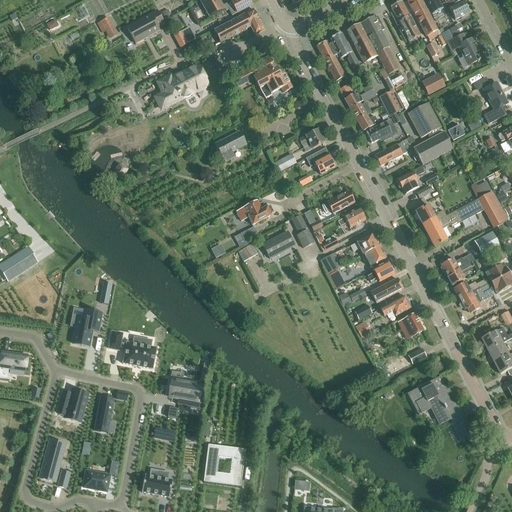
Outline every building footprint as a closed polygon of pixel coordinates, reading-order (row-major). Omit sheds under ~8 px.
[(198,0),(209,20),(224,12),(217,0),(198,0)] [(226,5),(223,7),(226,11),(226,12),(229,11),(232,17),(236,14),(236,15),(237,16),(238,15),(252,8),(251,7),(247,0),(235,0),(230,3),(226,5)] [(406,0),(426,39),(427,38),(429,42),(439,37),(438,37),(441,35),(439,31),(437,32),(420,0),(406,0)] [(442,10),(437,0),(422,0),(431,16),(442,10)] [(420,38),(402,2),(391,8),(409,43),(420,38)] [(466,8),(463,2),(452,7),(449,2),(445,4),(448,9),(455,22),(469,14),(469,13),(469,12),(467,9),(466,8)] [(250,29),(254,37),(264,32),(253,11),(214,32),(221,44),(250,29)] [(157,12),(127,29),(135,45),(159,32),(157,29),(164,25),(157,12)] [(360,25),(388,76),(391,81),(401,76),(396,65),(392,58),(387,49),(390,48),(381,32),(384,31),(377,18),(375,19),(374,17),(360,25)] [(108,18),(96,25),(100,32),(112,25),(108,18)] [(50,32),(59,27),(56,21),(47,26),(50,32)] [(346,32),(364,64),(377,57),(359,25),(346,32)] [(449,31),(441,35),(445,43),(453,39),(449,31)] [(181,33),(173,37),(180,49),(187,45),(184,39),(181,33)] [(338,56),(340,60),(347,57),(348,60),(347,61),(352,71),(359,67),(342,35),(330,42),(332,44),(338,56)] [(459,38),(446,45),(451,54),(458,50),(462,59),(458,61),(463,70),(467,67),(473,64),(484,58),(474,40),(467,43),(463,36),(459,38)] [(446,46),(441,37),(437,39),(442,48),(446,46)] [(317,49),(324,63),(334,57),(338,56),(332,44),(328,46),(327,43),(317,49)] [(434,44),(426,49),(431,59),(436,56),(439,55),(434,44)] [(436,56),(431,59),(434,64),(435,66),(440,64),(436,56)] [(324,63),(335,84),(345,78),(343,73),(344,73),(343,69),(341,70),(334,57),(324,63)] [(238,89),(253,81),(259,91),(260,91),(265,101),(272,97),(271,96),(281,91),(283,95),(292,89),(285,76),(280,78),(276,70),(272,72),(269,67),(272,65),(268,58),(259,63),(260,66),(256,68),(255,65),(232,78),(238,89)] [(199,68),(159,89),(164,99),(162,100),(167,110),(197,95),(198,97),(208,92),(207,90),(209,89),(199,68)] [(385,72),(380,75),(388,88),(390,92),(394,90),(385,72)] [(429,97),(446,89),(439,75),(422,84),(429,97)] [(482,92),(493,112),(482,118),(488,126),(506,117),(501,109),(508,105),(496,84),(490,87),(486,79),(473,85),(477,92),(483,89),(484,91),(482,92)] [(343,99),(352,94),(348,86),(339,91),(343,99)] [(364,96),(360,98),(364,104),(363,104),(364,105),(372,100),(376,97),(370,86),(362,91),(364,96)] [(394,92),(380,99),(390,117),(404,110),(394,92)] [(344,101),(350,112),(361,106),(360,104),(363,103),(363,104),(364,104),(360,98),(357,93),(344,101)] [(350,112),(356,122),(367,116),(371,114),(366,104),(361,107),(361,106),(350,112)] [(413,150),(416,156),(414,157),(414,156),(413,157),(415,160),(417,164),(417,163),(419,162),(422,168),(453,151),(443,134),(441,129),(428,104),(408,115),(420,140),(428,136),(430,141),(413,150)] [(369,120),(367,116),(356,122),(363,133),(373,127),(378,124),(374,117),(369,120)] [(395,116),(391,118),(394,126),(399,123),(397,119),(395,116)] [(384,125),(366,134),(371,145),(382,139),(384,143),(398,135),(391,121),(384,125)] [(447,133),(453,143),(464,137),(459,127),(447,133)] [(511,129),(497,137),(501,144),(504,142),(505,144),(502,146),(507,157),(511,154),(511,152),(511,151),(511,129)] [(305,138),(298,141),(301,147),(302,147),(306,145),(308,143),(312,150),(325,144),(318,131),(305,138)] [(214,146),(224,164),(234,159),(232,154),(246,147),(239,133),(214,146)] [(491,139),(485,142),(486,144),(488,147),(489,150),(495,147),(491,139)] [(397,146),(388,150),(394,161),(402,156),(407,154),(405,151),(404,148),(409,145),(406,141),(397,146)] [(325,150),(306,161),(310,168),(314,166),(320,176),(335,168),(325,150)] [(388,150),(375,157),(380,167),(394,161),(388,150)] [(278,175),(296,165),(291,155),(273,165),(278,175)] [(118,165),(112,176),(122,181),(128,170),(118,165)] [(421,168),(412,173),(396,181),(398,185),(397,186),(399,190),(401,190),(405,197),(419,189),(416,184),(417,183),(415,179),(424,174),(421,168)] [(496,174),(486,180),(489,184),(499,179),(496,174)] [(310,175),(305,178),(308,185),(313,182),(310,175)] [(436,176),(424,182),(427,187),(439,181),(436,176)] [(486,183),(478,187),(483,196),(491,192),(486,183)] [(507,184),(500,188),(503,193),(510,189),(507,184)] [(431,193),(428,188),(416,194),(419,200),(431,193)] [(326,204),(321,207),(325,215),(330,212),(332,216),(354,204),(348,193),(326,204)] [(434,220),(422,226),(434,249),(448,242),(442,231),(450,227),(451,229),(484,212),(493,230),(497,228),(507,222),(504,215),(492,193),(446,217),(441,220),(441,221),(436,223),(434,220)] [(503,193),(496,197),(500,206),(508,202),(503,193)] [(259,202),(236,214),(241,224),(248,220),(252,227),(271,217),(270,216),(273,215),(269,209),(267,210),(264,203),(261,205),(259,202)] [(415,213),(422,226),(434,220),(436,223),(441,221),(441,220),(446,217),(443,212),(438,214),(437,211),(432,213),(429,206),(415,213)] [(359,210),(343,218),(344,220),(337,223),(340,228),(347,225),(350,230),(353,228),(356,229),(362,226),(362,224),(365,222),(364,220),(365,219),(363,216),(362,215),(359,210)] [(301,217),(300,218),(292,222),(298,234),(308,229),(301,217)] [(319,221),(310,226),(313,233),(323,228),(319,221)] [(234,239),(237,243),(236,243),(239,249),(254,241),(252,237),(257,235),(253,228),(240,235),(240,236),(234,239)] [(493,230),(491,231),(494,237),(500,233),(497,228),(493,230)] [(303,250),(314,244),(308,232),(297,237),(303,250)] [(262,246),(270,260),(295,247),(287,233),(262,246)] [(482,259),(491,254),(500,249),(501,249),(492,234),(474,243),(482,259)] [(321,236),(315,239),(318,244),(321,243),(324,241),(321,236)] [(359,250),(362,257),(379,248),(373,236),(350,248),(353,254),(359,250)] [(318,244),(320,247),(323,253),(338,246),(335,240),(323,246),(321,243),(318,244)] [(238,253),(243,263),(258,255),(252,245),(238,253)] [(386,260),(379,248),(362,257),(366,255),(370,262),(367,263),(369,267),(372,266),(372,267),(386,260)] [(28,249),(0,266),(0,269),(8,282),(37,263),(28,249)] [(500,249),(491,254),(497,265),(505,260),(506,260),(504,257),(500,249)] [(320,262),(327,276),(337,271),(330,257),(320,262)] [(444,273),(446,277),(468,265),(466,261),(464,262),(462,259),(455,263),(453,259),(440,266),(441,268),(440,269),(443,274),(444,273)] [(459,270),(446,277),(452,288),(465,281),(462,277),(468,274),(467,271),(474,268),(477,266),(474,262),(468,265),(464,267),(459,270)] [(379,284),(394,276),(388,263),(372,271),(374,274),(367,278),(370,283),(376,280),(379,284)] [(487,278),(494,291),(496,295),(499,294),(499,293),(511,286),(511,287),(511,286),(511,281),(505,269),(504,269),(503,266),(501,267),(500,267),(488,274),(486,275),(488,278),(487,278)] [(337,272),(328,277),(332,285),(342,281),(337,272)] [(382,288),(370,294),(376,305),(380,303),(385,301),(384,300),(388,299),(402,291),(397,280),(382,288)] [(453,290),(459,301),(487,286),(485,281),(476,286),(475,284),(468,287),(466,283),(453,290)] [(103,284),(99,304),(108,306),(112,286),(103,284)] [(465,312),(467,311),(470,316),(480,311),(477,304),(480,303),(490,298),(493,296),(487,286),(459,301),(461,305),(460,306),(462,311),(464,310),(465,312)] [(339,298),(344,308),(352,304),(347,294),(339,298)] [(382,309),(385,316),(386,317),(392,313),(395,318),(410,310),(410,308),(410,306),(409,304),(407,303),(404,298),(382,309)] [(362,310),(355,313),(359,321),(366,318),(372,315),(367,307),(362,310)] [(77,319),(72,345),(90,348),(93,332),(99,333),(102,315),(84,312),(83,320),(77,319)] [(414,316),(397,325),(405,341),(423,332),(414,316)] [(361,326),(355,329),(361,339),(367,336),(371,334),(365,323),(361,326)] [(486,339),(482,341),(488,353),(504,344),(510,341),(511,340),(511,325),(510,326),(508,327),(509,328),(511,334),(511,335),(508,337),(504,330),(498,333),(493,336),(490,330),(484,334),(486,339)] [(119,352),(120,351),(125,352),(123,365),(152,371),(156,349),(150,348),(152,342),(143,340),(142,346),(127,344),(126,346),(121,344),(123,335),(112,332),(108,350),(119,352)] [(488,353),(495,365),(510,356),(504,344),(488,353)] [(408,357),(412,365),(426,359),(422,350),(408,357)] [(0,356),(0,369),(25,373),(27,356),(1,353),(1,357),(0,356)] [(406,356),(385,366),(391,376),(412,366),(406,356)] [(495,365),(497,368),(501,376),(508,373),(511,378),(511,377),(511,359),(510,356),(495,365)] [(204,364),(201,382),(207,383),(211,365),(204,364)] [(173,381),(170,399),(180,400),(179,406),(199,410),(200,403),(199,403),(202,386),(183,382),(184,375),(172,373),(171,381),(173,381)] [(382,374),(379,375),(382,381),(388,378),(387,376),(386,376),(385,374),(384,373),(382,374)] [(450,421),(452,426),(464,419),(455,402),(453,403),(440,378),(407,395),(418,417),(430,411),(439,427),(450,421)] [(32,388),(30,398),(38,400),(41,390),(32,388)] [(63,392),(57,415),(64,417),(65,416),(81,420),(88,396),(71,391),(70,394),(63,392)] [(391,391),(383,396),(386,401),(394,396),(391,391)] [(100,399),(94,431),(107,434),(113,436),(116,424),(110,422),(113,402),(100,399)] [(170,409),(168,419),(177,421),(179,411),(170,409)] [(453,429),(456,435),(467,430),(464,423),(458,426),(456,428),(453,429)] [(164,431),(162,441),(172,443),(174,433),(164,431)] [(49,441),(39,479),(55,483),(65,445),(49,441)] [(204,483),(222,485),(240,488),(244,451),(208,447),(204,483)] [(112,462),(109,475),(117,477),(119,464),(112,462)] [(85,471),(82,489),(97,492),(107,494),(110,476),(85,471)] [(145,477),(142,494),(169,499),(172,482),(167,481),(159,479),(160,473),(151,471),(150,478),(145,477)] [(62,472),(58,488),(66,490),(70,474),(62,472)] [(295,482),(294,491),(309,493),(310,484),(295,482)]
